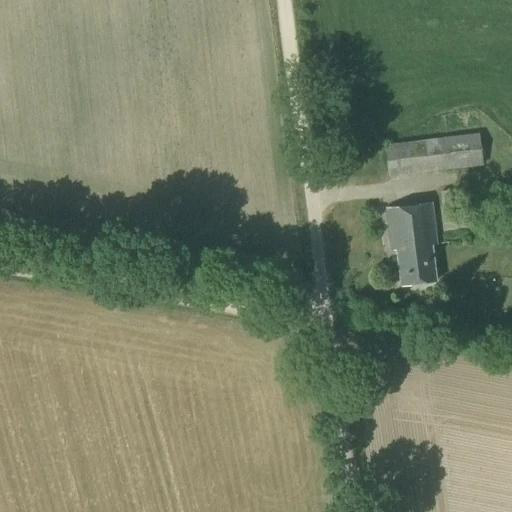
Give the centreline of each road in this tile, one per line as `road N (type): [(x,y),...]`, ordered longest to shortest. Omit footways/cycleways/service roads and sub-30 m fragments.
road 1 (track): [(511,353),(0,262)]
road 2 (unclassified): [(350,511),(302,194)]
road 3 (track): [(274,0),(302,194)]
